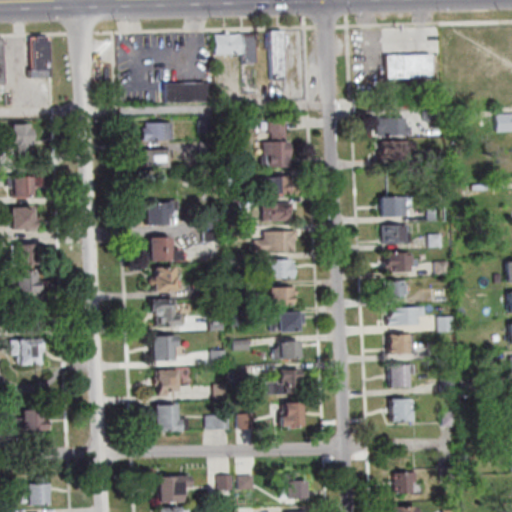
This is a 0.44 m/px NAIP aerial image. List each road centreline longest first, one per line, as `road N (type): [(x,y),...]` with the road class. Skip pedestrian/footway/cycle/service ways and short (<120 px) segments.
road 1 (residential): [(350,511),(328,0)]
road 2 (residential): [(104,511),(83,0)]
road 3 (residential): [(347,447),(0,454)]
